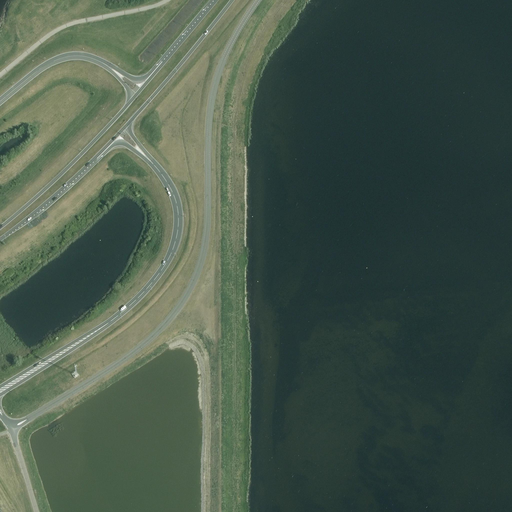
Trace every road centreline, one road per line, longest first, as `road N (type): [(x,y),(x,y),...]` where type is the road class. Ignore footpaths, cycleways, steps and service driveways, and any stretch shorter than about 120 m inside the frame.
road 1 (tertiary): [(12,429),(118,363),(177,309),(203,250),(213,88),(258,0)]
road 2 (trunk): [(145,156),(177,203),(178,229),(162,271),(121,314),(0,390)]
road 3 (trunk): [(130,101),(0,228)]
road 4 (trunk): [(128,123),(232,0)]
road 5 (trunk): [(0,239),(109,143)]
